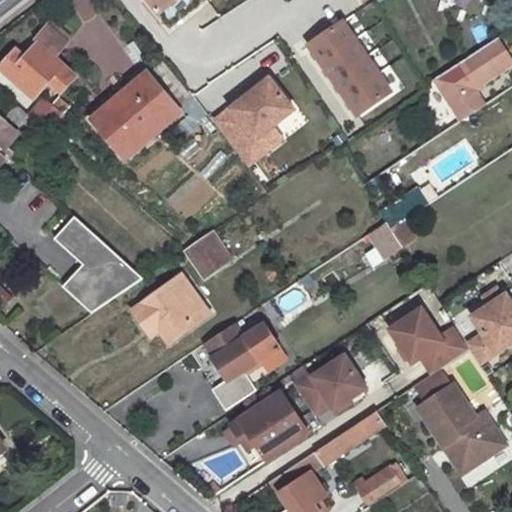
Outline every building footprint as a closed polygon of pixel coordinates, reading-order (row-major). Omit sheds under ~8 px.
[(148,0),(160,14),(177,0),(148,0)] [(177,0),(160,14),(172,29),(208,0),(177,0)] [(379,0),(352,0),(361,14),(381,2),(379,0)] [(338,17),(298,45),(350,119),(390,91),(338,17)] [(46,26),(35,38),(41,42),(38,45),(55,59),(69,43),(46,26)] [(511,31),(458,67),(481,102),(504,87),(497,76),(511,65),(511,31)] [(17,52),(2,70),(35,98),(49,82),(60,93),(75,77),(55,59),(38,45),(26,59),(17,52)] [(164,63),(149,76),(180,112),(195,99),(164,63)] [(291,109),(262,73),(205,119),(247,172),(284,143),(270,126),(291,109)] [(149,75),(95,119),(128,158),(181,113),(180,112),(149,76),(149,75)] [(504,87),(481,102),(484,106),(507,92),(504,87)] [(46,108),(36,120),(37,121),(50,133),(54,129),(58,132),(65,124),(62,120),(66,116),(52,104),(48,109),(46,108)] [(18,105),(7,116),(27,133),(37,121),(36,120),(18,105)] [(0,120),(0,151),(6,157),(8,159),(13,153),(4,145),(16,134),(0,120)] [(330,134),(316,144),(324,157),(339,147),(330,134)] [(217,136),(187,161),(199,176),(230,150),(217,136)] [(420,188),(381,214),(387,223),(392,230),(406,221),(431,205),(420,188)] [(237,216),(213,233),(221,244),(245,227),(237,216)] [(64,288),(93,314),(145,279),(75,217),(55,240),(84,265),(64,288)] [(406,221),(392,230),(404,247),(417,238),(406,221)] [(387,223),(370,235),(380,250),(386,259),(404,247),(392,230),(387,223)] [(213,233),(188,250),(207,277),(231,260),(221,244),(213,233)] [(380,250),(367,258),(373,267),(386,259),(380,250)] [(181,277),(136,311),(149,329),(156,323),(162,330),(172,345),(211,316),(181,277)] [(0,284),(0,303),(5,308),(15,298),(0,284)] [(503,298),(497,290),(485,298),(490,307),(503,298)] [(480,366),(511,344),(511,304),(507,296),(503,298),(490,307),(473,319),(484,336),(467,347),(471,352),(480,366)] [(423,359),(434,376),(471,352),(467,347),(460,334),(449,341),(428,309),(396,329),(418,362),(423,359)] [(136,311),(133,313),(152,338),(162,330),(156,323),(149,329),(136,311)] [(235,325),(204,345),(228,380),(216,389),(229,409),(257,390),(244,372),(280,347),(265,326),(245,340),(235,325)] [(313,374),(296,385),(316,417),(333,406),(335,409),(350,400),(367,388),(346,357),(316,378),(313,374)] [(455,385),(419,408),(445,449),(449,446),(453,452),(493,425),(485,413),(477,419),(455,385)] [(281,394),(240,422),(251,438),(266,461),(308,433),(281,394)] [(335,409),(339,414),(354,404),(350,400),(335,409)] [(375,414),(317,451),(326,465),(384,426),(375,414)] [(240,422),(231,428),(242,443),(251,438),(240,422)] [(493,425),(453,452),(467,473),(508,446),(493,425)] [(0,440),(0,468),(8,462),(2,453),(7,449),(0,440)] [(317,451),(309,457),(318,470),(326,465),(317,451)] [(309,457),(300,463),(309,476),(312,474),(318,470),(309,457)] [(387,460),(353,483),(358,490),(392,467),(387,460)] [(319,511),(315,506),(328,498),(312,474),(309,476),(300,463),(272,482),(290,509),(284,511),(319,511)] [(392,467),(358,490),(370,507),(404,485),(392,467)]
